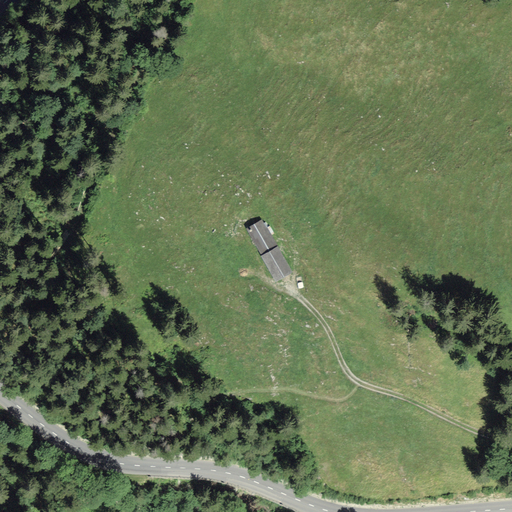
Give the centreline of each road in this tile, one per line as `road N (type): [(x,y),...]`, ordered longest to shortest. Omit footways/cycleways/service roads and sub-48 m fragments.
road 1 (primary): [(0,388),(94,457),(235,474),(330,511)]
road 2 (track): [(359,382),(511,438)]
